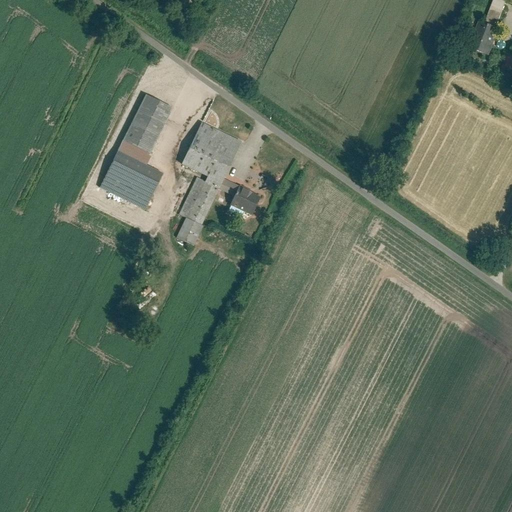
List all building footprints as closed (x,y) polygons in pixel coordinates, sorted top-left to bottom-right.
[(497,23),(503,7),(489,2),(483,18),(497,23)] [(467,48),(484,55),(494,30),(477,23),(467,48)] [(511,57),(507,55),(501,70),(511,74),(511,57)] [(170,108),(144,95),(98,191),(143,212),(160,176),(142,168),(170,108)] [(238,140),(200,121),(180,162),(204,173),(200,180),(194,177),(167,232),(188,242),(238,140)] [(256,193),(236,182),(223,209),(237,216),(240,209),(247,212),(256,193)]
